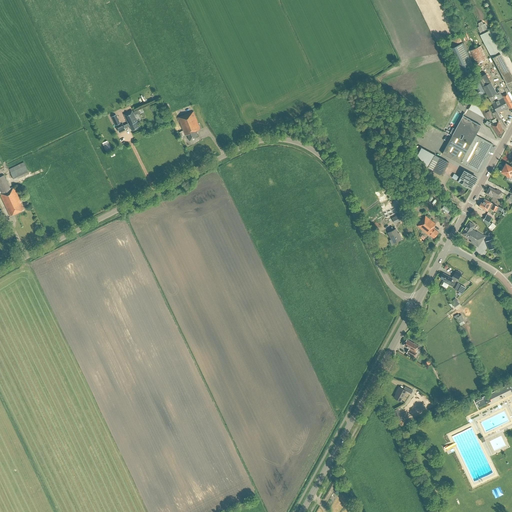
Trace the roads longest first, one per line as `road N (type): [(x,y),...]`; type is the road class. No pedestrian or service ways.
road 1 (tertiary): [(0,271),(242,146),(280,138),(327,162),(391,286)]
road 2 (tertiary): [(301,511),(415,302)]
road 3 (tertiary): [(447,245),(505,139)]
